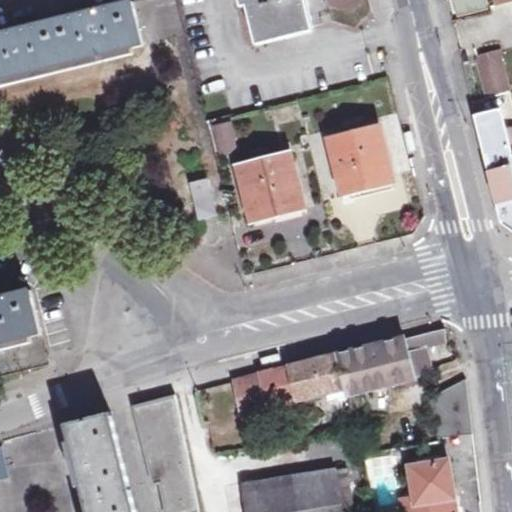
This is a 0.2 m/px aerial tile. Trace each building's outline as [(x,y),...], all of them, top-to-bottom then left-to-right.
[(246,0),(258,44),(316,29),(308,0),(246,0)] [(456,0),(460,15),(488,8),(486,0),(456,0)] [(0,80),(146,45),(135,2),(0,34),(0,80)] [(511,88),(505,59),(482,65),(491,99),(511,93),(511,88)] [(492,174),(504,224),(511,229),(511,130),(508,131),(503,112),(478,118),(492,174)] [(237,143),(228,121),(216,126),(224,147),(237,143)] [(394,180),(381,130),(332,142),(344,192),(368,187),(394,180)] [(410,131),(401,134),(406,153),(415,151),(410,131)] [(303,207),(291,156),(242,169),(255,218),(277,213),(303,207)] [(192,186),(200,221),(217,217),(208,182),(192,186)] [(0,343),(43,333),(32,289),(0,296),(0,343)] [(237,383),(244,415),(345,391),(347,400),(405,385),(417,375),(433,369),(427,350),(447,345),(449,330),(390,344),(335,358),(255,379),(237,383)] [(260,360),(262,367),(281,361),(279,354),(260,360)] [(433,399),(437,425),(472,420),(468,381),(433,399)] [(200,511),(178,398),(136,409),(155,485),(160,485),(165,511),(200,511)] [(135,511),(111,415),(68,426),(89,511),(135,511)] [(8,444),(0,446),(0,472),(14,469),(8,444)] [(413,505),(413,511),(447,511),(446,500),(453,498),(447,461),(408,468),(414,504),(413,505)] [(354,511),(351,497),(347,468),(244,485),(248,511),(354,511)] [(351,497),(354,511),(364,511),(362,495),(351,497)]
